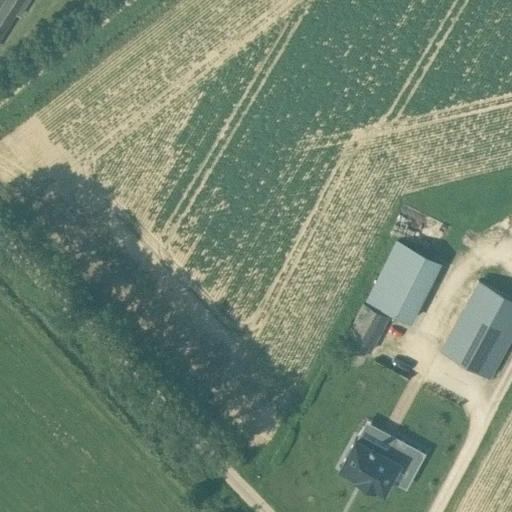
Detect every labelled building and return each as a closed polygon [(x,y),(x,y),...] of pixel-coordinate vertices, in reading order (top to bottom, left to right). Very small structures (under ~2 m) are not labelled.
[(28,0),(0,0),(0,37),(15,13),(20,15),(28,0)] [(396,240),(366,299),(411,321),(441,262),(396,240)] [(511,298),(478,280),(441,349),(490,376),(511,334),(511,298)] [(388,316),(361,302),(343,339),(370,352),(388,316)] [(350,389),(367,396),(378,369),(362,362),(350,389)] [(337,383),(323,410),(356,427),(370,400),(337,383)] [(374,488),(375,486),(383,491),(399,463),(415,471),(425,452),(397,436),(387,455),(355,438),(339,467),(357,477),(357,478),(374,488)]
